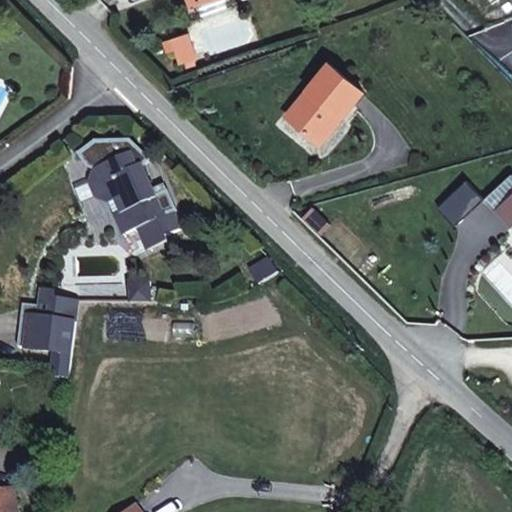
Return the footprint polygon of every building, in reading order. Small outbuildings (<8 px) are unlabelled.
[(175,62),(179,75),(191,70),(187,58),(175,62)] [(336,112),(357,86),(325,58),(280,112),(306,133),(329,106),(336,112)] [(329,106),(306,133),(314,140),(336,112),(329,106)] [(151,162),(130,144),(96,154),(88,170),(95,173),(90,185),(96,199),(108,204),(115,202),(119,212),(112,215),(120,235),(135,229),(144,252),(164,243),(163,239),(180,233),(173,216),(176,215),(168,194),(155,199),(143,171),(151,162)] [(511,179),(494,197),(511,216),(511,179)] [(115,202),(108,204),(106,207),(109,214),(112,215),(119,212),(115,202)] [(127,255),(72,256),(73,283),(127,282),(127,255)] [(277,284),(268,269),(255,277),(263,292),(277,284)] [(156,284),(136,284),(136,304),(156,304),(156,284)] [(35,349),(81,357),(88,304),(89,304),(73,301),(74,294),(55,291),(50,321),(41,319),(35,349)] [(0,511),(19,511),(15,491),(0,494),(0,511)]
